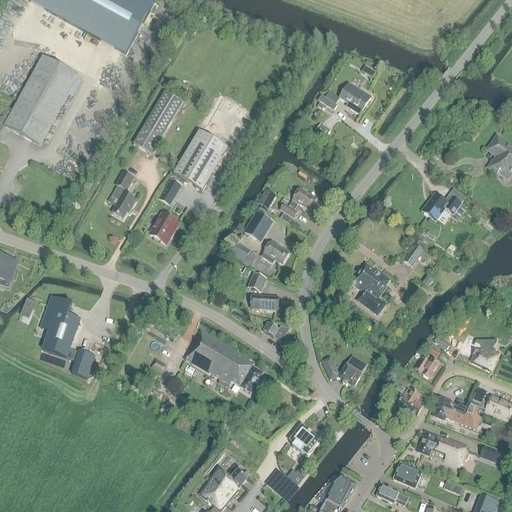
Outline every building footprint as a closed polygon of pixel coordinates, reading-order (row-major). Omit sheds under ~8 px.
[(148,0),(24,0),(125,56),(155,4),(148,0)] [(0,128),(2,125),(4,126),(39,145),(78,75),(43,56),(12,111),(7,108),(2,118),(0,117),(0,128)] [(178,82),(175,87),(184,93),(188,87),(178,82)] [(361,117),(371,99),(349,85),(339,101),(352,108),(350,111),(361,117)] [(165,93),(133,146),(151,157),(183,104),(165,93)] [(318,103),(319,104),(317,109),(322,112),(323,110),(325,111),(327,109),(333,113),(337,107),(321,98),(318,103)] [(331,132),(320,125),(314,135),(325,142),(331,132)] [(67,138),(78,143),(82,134),(72,128),(67,138)] [(199,133),(173,176),(202,193),(228,150),(199,133)] [(490,168),(491,170),(497,175),(499,173),(506,179),(509,178),(511,173),(511,150),(497,139),(490,148),(500,155),(490,168)] [(123,174),(116,187),(117,188),(126,193),(133,180),(123,174)] [(158,201),(168,206),(180,187),(170,181),(158,201)] [(117,188),(112,197),(119,201),(115,207),(116,208),(112,215),(123,221),(127,214),(128,215),(136,202),(125,195),(126,193),(117,188)] [(310,212),(317,201),(306,194),(306,192),(303,190),(301,191),(300,190),(293,201),(293,202),(289,209),(284,205),(280,211),(294,220),(298,214),(294,212),(299,205),(310,212)] [(465,200),(453,191),(449,196),(450,197),(445,203),(436,197),(424,213),(437,223),(446,210),(454,216),(462,206),(461,205),(465,200)] [(267,192),(258,205),(267,211),(275,197),(267,192)] [(260,209),(243,236),(247,239),(248,237),(259,244),(272,223),(270,222),(273,217),(260,209)] [(150,237),(165,246),(178,225),(162,215),(160,220),(159,219),(155,226),(156,227),(150,237)] [(275,262),(282,267),(289,255),(276,247),(277,245),(272,241),(261,258),(272,265),(275,262)] [(250,252),(237,244),(230,257),(240,263),(239,264),(249,269),(256,258),(249,254),(250,252)] [(416,246),(403,263),(411,269),(424,252),(416,246)] [(0,280),(0,281),(0,282),(0,285),(8,288),(11,277),(13,278),(13,277),(12,277),(16,266),(16,265),(0,259),(0,255),(0,254),(0,253),(0,280)] [(368,267),(353,286),(364,295),(359,303),(379,318),(388,306),(380,300),(389,289),(388,288),(392,282),(379,272),(378,274),(368,267)] [(229,274),(219,269),(214,280),(224,285),(229,274)] [(250,271),(245,269),(242,274),(247,277),(250,271)] [(259,294),(262,295),(268,281),(255,276),(250,290),(259,294)] [(433,282),(427,278),(422,286),(427,290),(433,282)] [(277,300),(262,299),(262,295),(259,294),(257,299),(254,299),(253,311),(260,312),(280,313),(280,303),(277,302),(277,300)] [(53,323),(43,352),(66,360),(70,350),(80,322),(68,317),(72,306),(52,299),(44,320),(53,323)] [(35,303),(28,300),(21,316),(28,319),(35,303)] [(285,337),(289,331),(280,328),(277,332),(267,325),(262,333),(272,340),(273,339),(280,344),(279,345),(294,355),(299,347),(285,337)] [(189,353),(190,354),(186,362),(220,383),(218,386),(228,392),(232,386),(250,397),(263,376),(252,370),(255,365),(201,333),(189,353)] [(450,345),(438,335),(433,341),(445,350),(450,345)] [(470,340),(464,353),(473,357),(471,362),(470,362),(470,363),(490,373),(491,372),(490,372),(499,355),(492,351),(496,342),(476,342),(470,340)] [(440,352),(431,347),(427,353),(436,359),(440,352)] [(70,350),(66,360),(76,363),(72,375),(87,380),(95,358),(79,352),(79,353),(70,350)] [(429,363),(421,358),(414,370),(430,381),(440,366),(431,360),(429,363)] [(331,383),(338,381),(344,385),(343,386),(347,389),(348,387),(354,391),(362,377),(362,376),(367,368),(352,359),(347,368),(347,367),(340,378),(331,360),(322,365),(331,383)] [(167,367),(156,361),(151,369),(162,375),(167,367)] [(409,382),(400,377),(397,384),(406,389),(409,382)] [(403,398),(402,397),(397,406),(417,418),(424,406),(416,402),(420,395),(409,389),(403,398)] [(486,394),(476,391),(471,403),(481,407),(480,409),(479,410),(485,412),(484,415),(507,424),(511,412),(511,405),(491,397),(488,406),(482,404),(486,394)] [(453,422),(459,407),(452,404),(452,403),(440,398),(432,417),(444,422),(446,419),(453,422)] [(479,410),(480,409),(469,404),(466,410),(459,407),(453,422),(452,423),(476,433),(481,419),(476,417),(479,412),(479,410)] [(320,441),(302,427),(290,442),(308,456),(320,441)] [(435,439),(423,434),(416,454),(428,459),(430,452),(445,457),(443,463),(458,469),(466,448),(444,440),(443,444),(435,441),(435,439)] [(501,466),(504,456),(483,448),(479,458),(501,466)] [(421,474),(400,465),(393,482),(415,490),(421,474)] [(302,467),(296,474),(293,472),(287,479),(297,487),(309,472),(302,467)] [(221,511),(238,492),(237,492),(247,480),(238,472),(231,481),(219,471),(209,484),(213,488),(203,500),(214,509),(210,511),(221,511)] [(285,477),(273,492),(287,504),(299,490),(285,477)] [(350,482),(348,484),(339,479),(332,485),(330,485),(316,501),(323,504),(318,511),(340,511),(342,510),(343,510),(353,493),(354,493),(357,486),(350,482)] [(438,497),(461,504),(466,488),(443,481),(438,497)] [(408,499),(381,487),(376,498),(394,506),(395,505),(404,509),(408,499)] [(478,511),(499,511),(502,505),(483,499),(478,511)]
